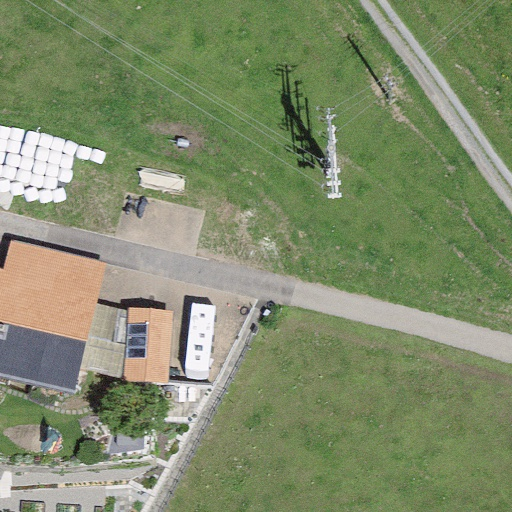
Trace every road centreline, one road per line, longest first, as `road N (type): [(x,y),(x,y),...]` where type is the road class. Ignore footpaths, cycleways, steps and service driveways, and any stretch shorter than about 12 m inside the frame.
road 1 (residential): [(511,348),(0,223)]
road 2 (track): [(511,192),(370,0)]
